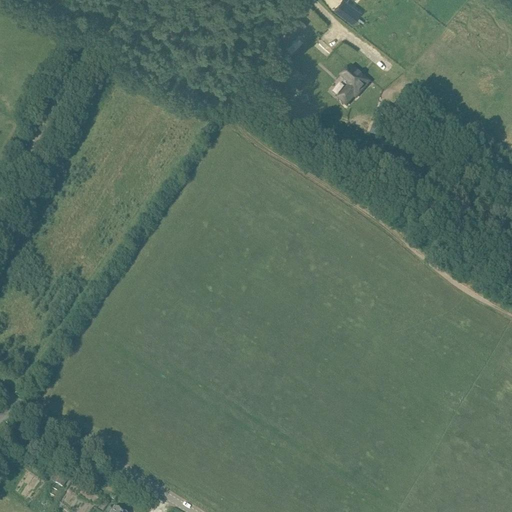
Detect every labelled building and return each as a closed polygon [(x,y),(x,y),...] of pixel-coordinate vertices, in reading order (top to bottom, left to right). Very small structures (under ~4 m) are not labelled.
[(341,0),(334,9),(343,17),(352,24),(356,19),(360,13),(351,6),(343,0),(341,0)] [(299,20),(282,41),(289,46),(306,25),(299,20)] [(315,37),(306,29),(284,53),(293,61),(315,37)] [(289,59),(278,71),(295,87),(307,75),(289,59)] [(356,98),(370,82),(351,66),(341,78),(349,86),(338,99),(346,106),(354,97),(356,98)] [(69,477),(62,473),(56,483),(63,487),(69,477)]
